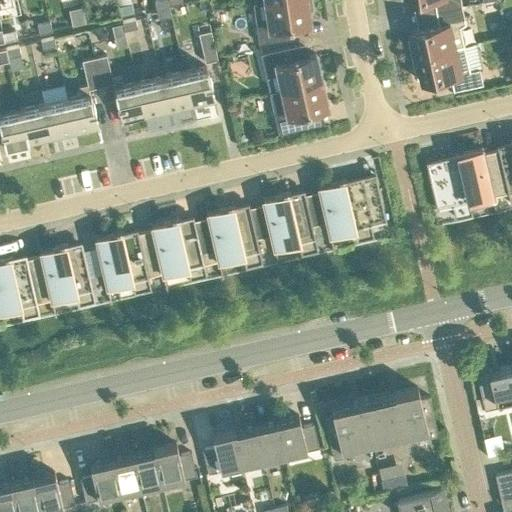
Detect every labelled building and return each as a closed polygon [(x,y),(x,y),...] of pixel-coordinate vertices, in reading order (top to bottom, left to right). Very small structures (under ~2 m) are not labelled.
[(310,0),(264,0),(263,0),(266,17),(254,18),(257,41),(287,36),(285,25),(309,21),(307,9),(311,8),(310,0)] [(432,0),(434,8),(460,4),(459,0),(432,0)] [(117,4),(120,13),(132,10),(130,1),(117,4)] [(406,37),(410,55),(453,45),(450,30),(464,21),(460,4),(434,8),(437,22),(408,28),(410,36),(406,37)] [(168,5),(155,8),(157,17),(170,14),(168,5)] [(121,19),(123,28),(136,25),(134,16),(121,19)] [(36,22),(38,31),(51,28),(49,19),(36,22)] [(14,27),(1,30),(3,39),(16,36),(14,27)] [(197,31),(204,60),(216,57),(210,28),(197,31)] [(39,38),(41,47),(54,44),(52,35),(39,38)] [(17,43),(5,46),(7,55),(19,52),(17,43)] [(453,45),(410,55),(414,72),(418,72),(420,79),(448,73),(452,88),(481,81),(478,66),(468,68),(463,43),(453,45)] [(276,71),(280,88),(321,78),(315,52),(291,57),(289,45),(259,52),(264,74),(276,71)] [(105,52),(93,55),(100,84),(111,81),(120,120),(143,115),(135,80),(122,83),(120,74),(111,76),(105,52)] [(79,93),(66,96),(74,131),(97,125),(88,87),(100,84),(93,55),(81,58),(86,82),(77,84),(79,93)] [(205,64),(183,69),(191,104),(213,99),(205,64)] [(183,69),(159,75),(167,109),(191,104),(183,69)] [(159,75),(135,80),(143,115),(167,109),(159,75)] [(321,78),(280,88),(268,90),(277,130),(307,124),(303,110),(327,105),(321,78)] [(66,96),(42,102),(50,136),(74,131),(66,96)] [(42,102),(18,107),(26,142),(50,136),(42,102)] [(26,142),(18,107),(0,111),(0,129),(4,147),(26,142)] [(244,141),(248,135),(242,131),(238,137),(244,141)] [(510,144),(482,150),(492,193),(507,190),(509,202),(511,201),(511,138),(509,139),(510,144)] [(492,193),(482,150),(481,144),(480,144),(480,146),(453,152),(455,157),(426,163),(436,207),(451,203),(454,215),(471,211),(468,199),(492,193)] [(370,222),(385,218),(375,175),(346,182),(345,177),(318,183),(317,181),(316,182),(328,231),(353,226),(355,237),(372,233),(370,222)] [(272,244),(273,244),(297,239),(299,250),(316,246),(304,191),(290,195),(289,190),(262,196),(262,194),(261,195),(272,244)] [(205,207),(207,214),(217,257),(241,251),(244,263),(261,259),(248,204),(235,207),(233,203),(207,209),(206,207),(205,207)] [(217,257),(207,214),(193,217),(179,220),(178,216),(151,222),(151,220),(149,220),(151,227),(161,270),(162,270),(186,264),(188,276),(205,272),(203,260),(217,257)] [(161,270),(151,227),(123,233),(122,228),(95,235),(95,233),(94,233),(105,283),(130,277),(132,289),(150,285),(147,273),(161,270)] [(38,246),(39,252),(50,296),(74,290),(77,302),(94,298),(81,243),(67,246),(66,241),(40,247),(39,246),(38,246)] [(0,307),(19,303),(21,315),(38,311),(35,299),(50,296),(39,252),(12,259),(11,254),(0,256),(0,307)] [(511,396),(511,362),(488,368),(488,372),(476,375),(483,407),(497,404),(496,400),(511,396)] [(330,405),(332,415),(323,417),(332,457),(344,454),(343,448),(424,430),(425,435),(437,433),(428,393),(419,395),(416,384),(393,390),(393,391),(330,405)] [(297,413),(275,418),(283,453),(318,445),(312,421),(300,424),(297,413)] [(275,418),(254,423),(262,458),(283,453),(275,418)] [(254,423),(234,427),(233,428),(241,463),(262,458),(254,423)] [(233,428),(234,427),(211,432),(213,444),(201,447),(207,471),(241,463),(233,428)] [(486,431),(489,447),(499,446),(496,430),(486,431)] [(152,445),(152,446),(153,446),(161,481),(195,474),(190,449),(178,452),(175,440),(152,445)] [(153,446),(152,446),(132,451),(140,486),(161,481),(153,446)] [(132,451),(111,456),(119,491),(140,486),(132,451)] [(119,491),(111,456),(89,461),(91,472),(79,475),(85,499),(119,491)] [(502,511),(511,511),(511,467),(494,472),(502,511)] [(53,469),(31,474),(39,510),(74,502),(68,477),(56,480),(53,469)] [(379,477),(381,488),(405,483),(403,472),(379,477)] [(31,474),(10,479),(17,511),(28,511),(39,510),(31,474)] [(17,511),(10,479),(0,481),(0,511),(17,511)] [(395,495),(398,511),(405,511),(421,508),(421,511),(444,511),(443,504),(445,504),(441,485),(395,495)] [(287,511),(285,502),(273,504),(275,511),(287,511)]
